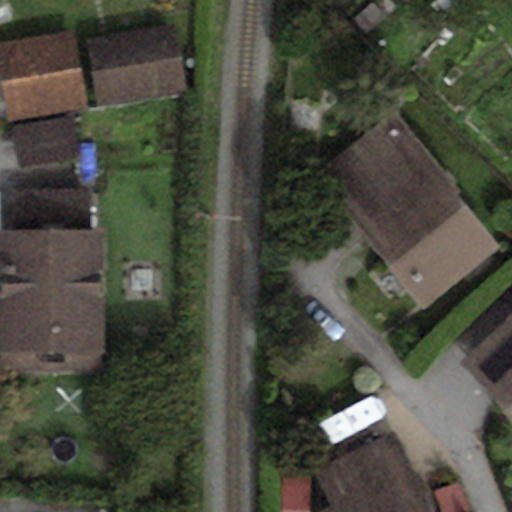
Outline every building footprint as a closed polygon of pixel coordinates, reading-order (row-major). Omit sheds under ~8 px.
[(174,28),(85,42),(96,109),(185,95),(174,28)] [(73,34),(0,45),(0,91),(6,125),(85,113),(73,34)] [(500,249),(455,194),(460,190),(394,111),(389,115),(314,176),(425,311),(500,249)] [(72,120),(10,132),(18,173),(80,161),(72,120)] [(18,231),(90,232),(90,190),(19,189),(18,231)] [(0,372),(103,374),(104,232),(90,232),(18,231),(1,231),(0,340),(0,372)] [(511,322),(461,371),(511,423),(511,322)] [(427,511),(393,439),(312,477),(328,511),(427,511)] [(308,511),(309,480),(283,480),(282,511),(308,511)] [(470,511),(458,483),(435,493),(443,511),(470,511)]
